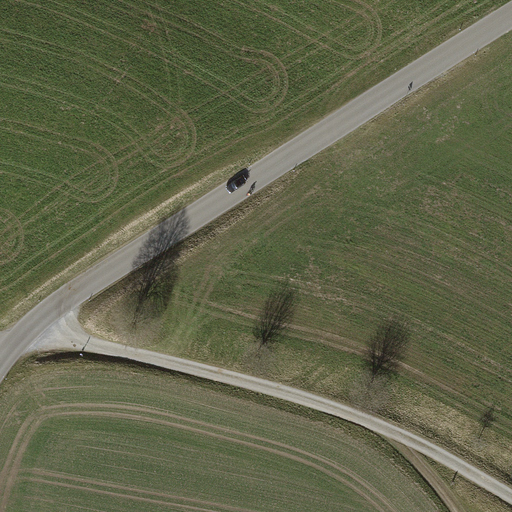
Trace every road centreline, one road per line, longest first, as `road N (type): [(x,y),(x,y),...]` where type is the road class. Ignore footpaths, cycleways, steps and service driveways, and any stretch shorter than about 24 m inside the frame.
road 1 (unclassified): [(511,14),(70,296),(10,347)]
road 2 (track): [(10,347),(95,345),(306,398),(390,429),(511,497)]
